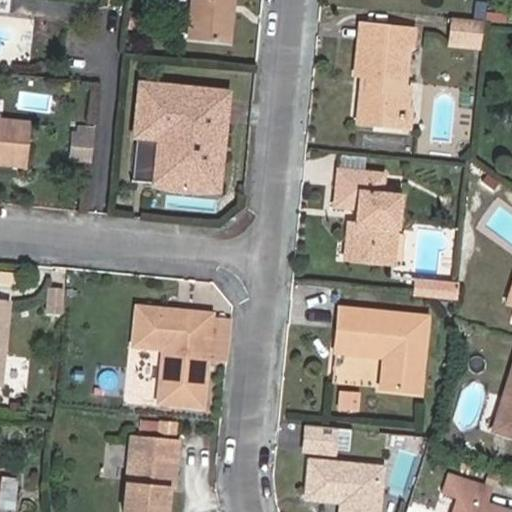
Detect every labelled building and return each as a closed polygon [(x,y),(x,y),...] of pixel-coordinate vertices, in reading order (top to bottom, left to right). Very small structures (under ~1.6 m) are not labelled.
[(230,37),(233,8),(227,7),(228,0),(190,0),(187,33),(230,37)] [(481,19),(451,16),(449,42),(479,44),(481,19)] [(358,73),(365,74),(370,74),(369,89),(364,88),(360,122),(402,127),(404,108),(407,86),(405,86),(408,45),(414,45),(416,29),(369,23),(367,39),(362,38),(358,73)] [(218,132),(226,133),(229,98),(142,88),(136,141),(162,144),(159,185),(166,186),(169,188),(175,191),(181,192),(189,193),(196,193),(201,193),(208,191),(210,191),(213,191),(214,174),(215,167),(216,159),(217,142),(218,132)] [(411,109),(404,108),(402,127),(409,128),(411,109)] [(0,164),(26,167),(29,127),(0,124),(0,164)] [(91,162),(94,132),(70,129),(67,159),(91,162)] [(224,167),(226,133),(218,132),(217,142),(216,159),(215,167),(224,167)] [(375,248),(396,250),(398,230),(403,231),(407,194),(386,192),(387,175),(341,169),(338,207),(358,210),(363,211),(362,227),(356,226),(348,226),(345,260),(373,264),(375,248)] [(394,266),(396,250),(375,248),(373,264),(394,266)] [(434,297),(436,280),(414,278),(412,294),(434,297)] [(457,282),(436,280),(434,297),(456,299),(457,282)] [(62,317),(64,286),(49,285),(46,315),(62,317)] [(0,384),(1,385),(10,301),(0,300),(0,384)] [(429,317),(338,308),(334,351),(383,357),(392,357),(391,364),(383,364),(380,390),(420,394),(429,317)] [(178,311),(178,315),(178,323),(190,324),(191,312),(178,311)] [(178,323),(178,315),(137,312),(134,348),(165,351),(160,405),(203,409),(208,361),(211,322),(212,314),(191,312),(190,324),(178,323)] [(232,324),(211,322),(208,361),(228,363),(232,324)] [(511,365),(490,433),(511,439),(511,365)] [(334,410),(358,413),(361,391),(337,388),(334,410)] [(334,454),(337,428),(309,425),(306,452),(334,454)] [(170,479),(178,480),(182,441),(132,435),(124,511),(166,511),(169,489),(170,479)] [(305,498),(341,503),(340,511),(377,511),(382,469),(308,460),(305,498)] [(511,511),(484,502),(489,488),(448,474),(443,490),(458,496),(452,511),(511,511)] [(0,478),(0,509),(14,511),(17,481),(0,478)] [(177,490),(178,480),(170,479),(169,489),(177,490)]
